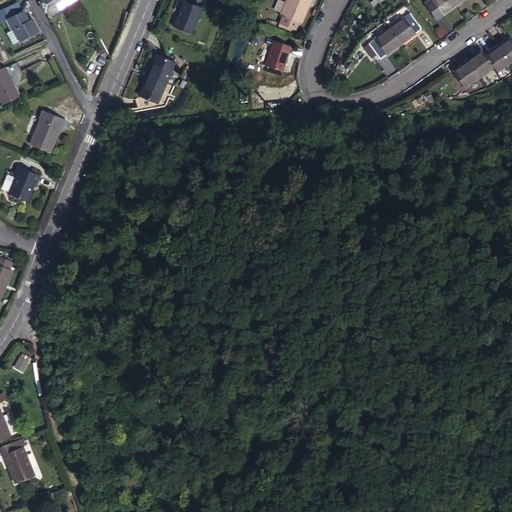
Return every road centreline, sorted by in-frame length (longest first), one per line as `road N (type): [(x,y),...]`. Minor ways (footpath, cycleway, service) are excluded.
road 1 (residential): [(511,0),(387,92),(358,103),(333,102),(314,87),(317,49),(339,0)]
road 2 (residential): [(105,119),(49,251)]
road 3 (residential): [(32,0),(81,96),(105,119)]
road 4 (residential): [(152,0),(105,119)]
